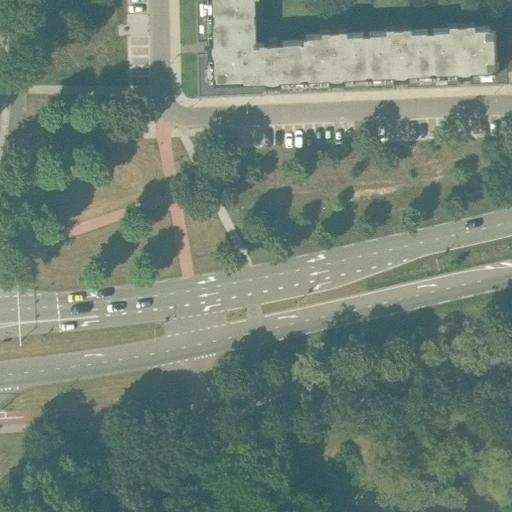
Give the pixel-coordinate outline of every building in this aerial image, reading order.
[(210,0),(211,17),(255,16),(255,14),(254,0),(210,0)] [(504,55),(511,53),(511,15),(503,17),(504,55)] [(255,18),(255,16),(211,17),(212,42),(209,42),(208,49),(209,56),(212,56),(212,82),(256,81),(255,42),(255,18)] [(432,29),(430,29),(431,73),(456,71),(456,74),(463,74),(470,73),(470,71),(496,69),(496,63),(497,63),(497,56),(495,56),(494,26),(489,26),(468,27),(466,23),(466,22),(457,23),(457,24),(456,28),(432,29)] [(400,78),(403,77),(406,76),(406,74),(431,73),(430,29),(428,29),(404,30),(402,27),(402,26),(394,26),(394,27),(392,31),(368,32),(366,32),(367,76),(393,74),(393,77),(400,78)] [(305,35),(301,35),(303,79),(328,78),(328,80),(335,81),(342,79),(342,77),(367,76),(366,32),(364,32),(364,33),(340,34),(338,30),(338,29),(329,29),(329,30),(328,34),(305,35)] [(264,41),(264,42),(255,42),(256,81),(264,81),(264,83),(271,84),(278,82),(278,80),(303,79),(301,35),(301,41),(282,41),(276,41),(270,42),(270,41),(264,41)]
